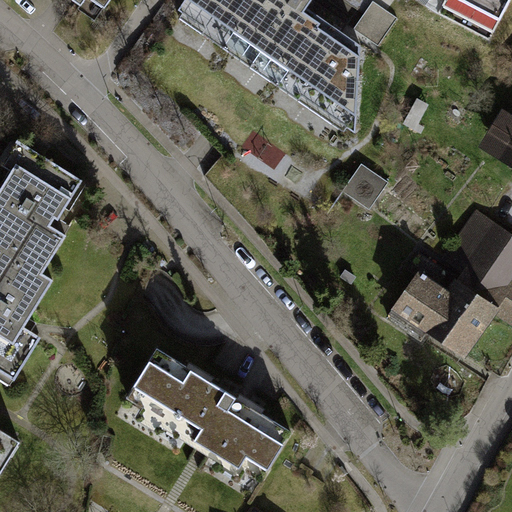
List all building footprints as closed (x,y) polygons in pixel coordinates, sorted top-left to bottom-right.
[(86,0),(103,12),(111,0),(86,0)] [(179,0),(177,5),(359,135),(363,56),(308,15),(317,0),(179,0)] [(511,0),(449,0),(441,16),(491,42),(511,0)] [(511,117),(505,113),(484,146),(511,163),(511,66),(511,67),(511,117)] [(0,168),(0,234),(40,260),(59,230),(43,219),(71,176),(18,141),(0,168)] [(364,168),(345,198),(373,215),(391,185),(364,168)] [(511,232),(484,213),(434,285),(420,275),(395,311),(469,362),(501,316),(511,323),(511,232)] [(32,273),(40,260),(0,234),(0,348),(1,349),(45,281),(32,273)] [(294,429),(149,341),(114,394),(261,480),(294,429)] [(0,458),(9,444),(0,438),(0,458)]
